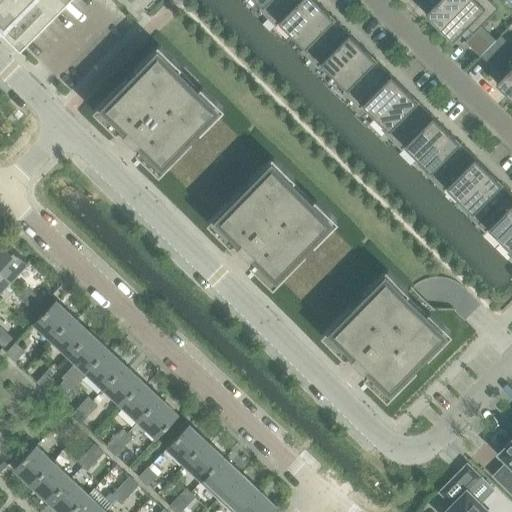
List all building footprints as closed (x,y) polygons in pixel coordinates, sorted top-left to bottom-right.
[(0,0),(0,23),(21,44),(65,0),(0,0)] [(258,0),(264,5),(260,9),(267,17),(268,16),(284,0),(258,0)] [(284,0),(268,16),(267,17),(268,18),(276,25),(279,21),(292,34),(320,5),(315,0),(284,0)] [(439,27),(465,0),(438,0),(425,13),(439,27)] [(490,0),(465,0),(439,27),(453,40),(466,27),(473,34),(498,8),(490,0)] [(320,5),(292,34),(305,46),(301,50),(309,58),(342,26),(320,5)] [(487,48),(496,40),(481,25),(473,34),(466,41),(480,55),(487,48)] [(342,26),(309,58),(318,67),(322,63),(334,75),(363,46),(342,26)] [(93,110),(110,126),(113,129),(117,133),(121,128),(124,132),(123,133),(123,134),(124,134),(135,145),(135,146),(137,144),(140,148),(136,152),(145,160),(146,162),(149,165),(159,175),(193,141),(190,138),(198,130),(201,133),(224,109),(201,86),(198,89),(187,78),(184,81),(176,73),(182,67),(158,44),(135,68),(137,70),(129,79),(127,76),(93,110)] [(363,46),(334,75),(347,88),(343,92),(351,100),(383,67),(363,46)] [(510,96),(511,93),(511,51),(502,62),(509,69),(496,82),(510,96)] [(383,67),(351,100),(360,108),(364,104),(375,115),(376,116),(403,89),(404,88),(383,67)] [(403,89),(376,116),(389,129),(385,134),(392,141),(393,142),(393,141),(424,110),(425,108),(404,88),(403,89)] [(393,141),(393,142),(401,150),(401,149),(405,145),(418,158),(446,129),(425,108),(424,110),(393,141)] [(446,129),(418,158),(431,170),(427,174),(435,182),(467,150),(446,129)] [(467,150),(435,182),(443,190),(447,186),(460,199),(488,170),(467,150)] [(271,157),(208,222),(229,243),(233,239),(254,260),(251,264),(272,285),(335,221),(271,157)] [(488,170),(460,199),(473,212),(469,216),(477,224),(509,191),(488,170)] [(511,193),(509,191),(477,224),(485,232),(489,227),(502,240),(511,229),(511,193)] [(511,229),(502,240),(511,249),(511,255),(511,257),(511,258),(511,229)] [(27,263),(3,241),(0,243),(0,271),(10,281),(27,263)] [(321,334),(337,351),(341,354),(344,358),(349,353),(352,356),(351,358),(351,359),(352,358),(363,369),(362,370),(363,370),(365,369),(368,372),(364,377),(372,384),(374,387),(377,390),(387,400),(417,369),(414,366),(426,355),(428,358),(452,334),(429,311),(426,314),(406,295),(410,291),(386,268),(363,292),(365,295),(354,307),(351,304),(321,334)] [(0,271),(0,291),(10,281),(0,271)] [(27,288),(18,297),(27,305),(35,296),(27,288)] [(36,313),(44,304),(35,296),(27,305),(36,313)] [(55,300),(33,323),(51,340),(73,317),(55,300)] [(51,340),(69,357),(90,333),(73,317),(51,340)] [(0,342),(4,347),(8,343),(13,337),(4,328),(0,332),(0,342)] [(50,393),(59,402),(86,373),(108,349),(90,333),(69,357),(75,362),(61,378),(63,380),(50,393)] [(5,354),(14,362),(25,350),(16,342),(5,354)] [(86,373),(103,389),(125,366),(108,349),(86,373)] [(103,389),(104,390),(121,406),(143,382),(125,366),(103,389)] [(36,382),(45,391),(56,379),(47,371),(36,382)] [(121,406),(138,422),(160,398),(143,382),(121,406)] [(98,404),(94,400),(89,395),(79,405),(89,414),(98,404)] [(156,439),(178,415),(160,398),(138,422),(156,439)] [(70,415),(76,420),(80,424),(89,414),(79,405),(70,415)] [(73,425),(64,417),(54,427),(63,436),(73,425)] [(188,425),(166,448),(184,465),(206,441),(188,425)] [(132,438),(128,434),(123,429),(114,438),(124,447),(132,438)] [(36,446),(14,469),(31,486),(54,462),(44,453),(52,445),(44,437),(36,446)] [(508,463),(494,477),(511,494),(511,437),(498,452),(508,463)] [(106,448),(111,453),(115,456),(124,447),(114,438),(106,448)] [(184,465),(201,481),(202,481),(224,458),(206,441),(184,465)] [(103,453),(93,444),(85,453),(95,462),(103,453)] [(0,449),(8,457),(0,465),(0,472),(14,458),(1,445),(0,446),(0,449)] [(77,462),(87,471),(95,462),(85,453),(77,462)] [(202,481),(219,497),(241,474),(224,458),(202,481)] [(54,462),(31,486),(49,502),(71,478),(54,462)] [(467,463),(439,491),(453,504),(445,511),(488,511),(480,504),(494,489),(467,463)] [(138,478),(148,488),(159,476),(148,467),(138,478)] [(219,497),(234,511),(238,511),(258,490),(241,474),(219,497)] [(138,485),(134,481),(129,477),(121,486),(130,494),(138,485)] [(71,478),(49,502),(59,511),(72,511),(88,495),(71,478)] [(113,495),(117,499),(122,503),(130,494),(121,486),(113,495)] [(195,497),(190,492),(186,488),(178,497),(187,506),(195,497)] [(88,495),(72,511),(105,511),(106,511),(112,505),(94,489),(88,495)] [(271,511),(276,507),(258,490),(238,511),(271,511)] [(169,507),(173,510),(174,511),(181,511),(187,506),(178,497),(169,507)]
